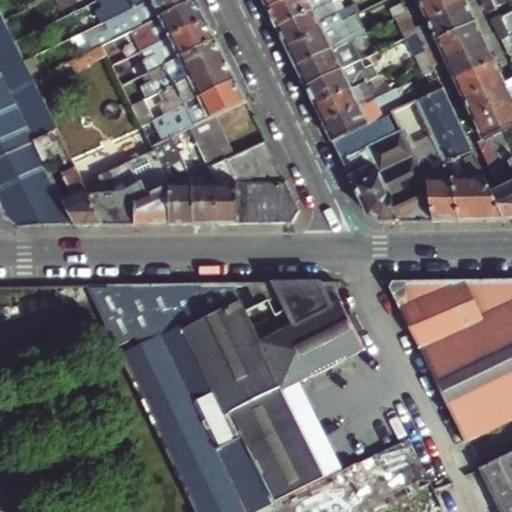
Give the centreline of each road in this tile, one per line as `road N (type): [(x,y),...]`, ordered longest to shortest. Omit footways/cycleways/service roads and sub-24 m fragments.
road 1 (residential): [(0,253),(332,250)]
road 2 (residential): [(226,0),(319,190),(332,250)]
road 3 (residential): [(332,250),(511,247)]
